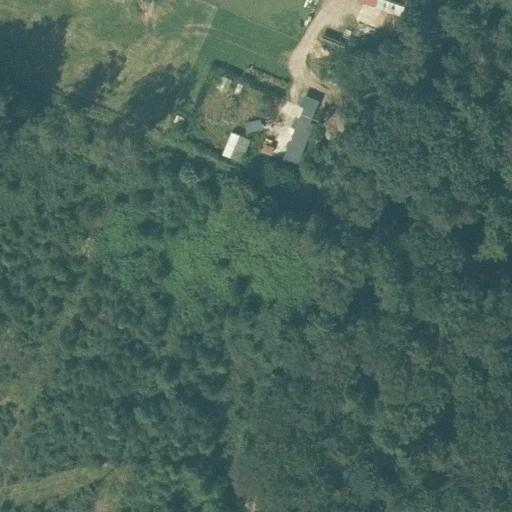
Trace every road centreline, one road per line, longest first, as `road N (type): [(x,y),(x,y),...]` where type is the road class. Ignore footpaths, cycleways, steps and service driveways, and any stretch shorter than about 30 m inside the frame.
road 1 (track): [(442,0),(238,511)]
road 2 (track): [(511,277),(355,209)]
